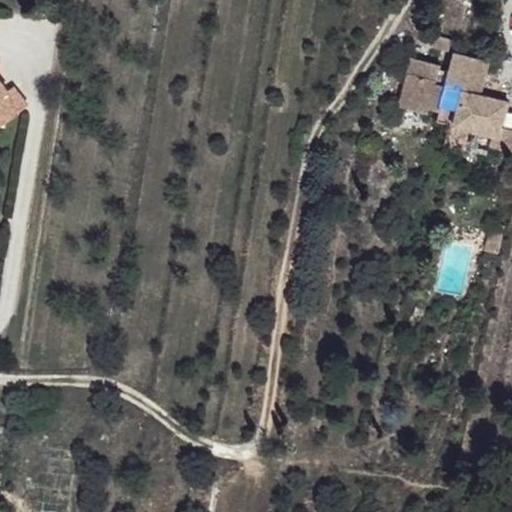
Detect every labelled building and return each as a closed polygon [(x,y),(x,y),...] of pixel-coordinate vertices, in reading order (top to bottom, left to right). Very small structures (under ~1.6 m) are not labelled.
[(430,48),(445,51),(448,41),(432,37),(430,48)] [(511,147),(511,126),(504,125),(507,110),(509,98),(479,92),(485,60),(452,53),(448,72),(437,70),(438,65),(409,59),(399,108),(429,114),(430,109),(441,111),(442,104),(459,108),(455,125),(494,132),(491,143),(511,147)] [(0,125),(24,112),(13,91),(8,94),(0,78),(0,125)] [(502,232),(503,225),(488,221),(487,229),(502,232)] [(483,248),(498,251),(502,232),(487,229),(483,248)]
